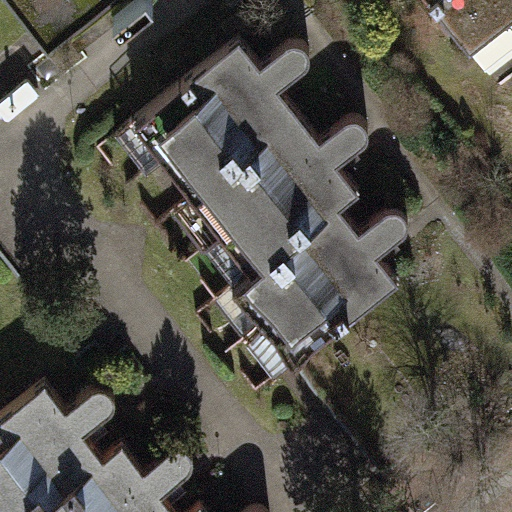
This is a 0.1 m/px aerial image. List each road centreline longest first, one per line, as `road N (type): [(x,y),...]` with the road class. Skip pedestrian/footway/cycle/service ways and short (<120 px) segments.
road 1 (residential): [(0,169),(261,481)]
road 2 (residential): [(176,0),(0,139)]
